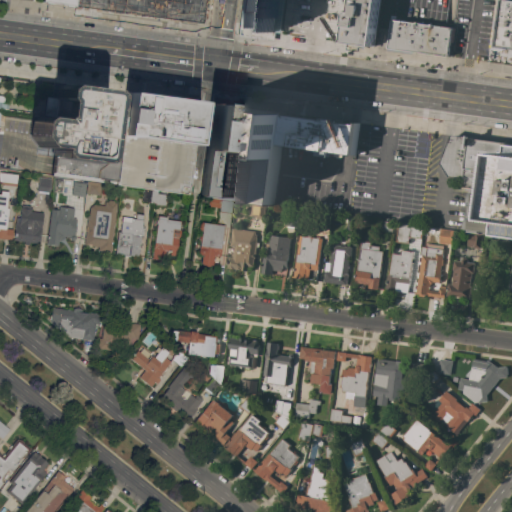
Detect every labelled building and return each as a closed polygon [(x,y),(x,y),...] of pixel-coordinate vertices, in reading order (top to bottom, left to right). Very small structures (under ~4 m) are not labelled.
[(275,15),(273,32),(238,28),(241,0),(278,0),(277,16),(275,15)] [(380,0),(374,46),(347,42),(351,11),(353,11),(354,0),(380,0)] [(511,52),(490,49),(496,0),(511,0),(511,52)] [(390,36),(391,36),(393,20),(453,28),(449,56),(413,51),(412,54),(387,50),(387,48),(390,36)] [(30,137),(33,116),(56,119),(58,101),(55,100),(58,84),(108,90),(106,103),(98,163),(54,157),(51,156),(52,149),(38,147),(30,137)] [(199,102),(193,144),(121,135),(125,106),(127,92),(199,102)] [(125,106),(106,103),(98,163),(54,157),(51,175),(115,184),(121,135),(125,106)] [(213,104),(285,114),(281,145),(279,160),(272,205),(257,203),(214,197),(201,196),(207,150),(213,104)] [(287,114),(325,120),(325,118),(335,120),(335,121),(352,123),(360,125),(355,155),(348,154),(343,153),(342,157),(339,157),(339,158),(336,158),(336,157),(329,156),(329,157),(319,156),(320,150),(283,145),(287,114)] [(121,135),(193,144),(187,193),(115,184),(121,135)] [(470,137),(507,142),(495,233),(478,231),(478,233),(467,232),(468,229),(464,229),(461,228),(466,217),(467,218),(469,207),(468,203),(467,201),(467,198),(468,196),(470,191),(464,190),(465,187),(463,187),(465,178),(450,176),(442,163),(452,135),(470,137)] [(507,142),(511,142),(511,235),(495,233),(507,142)] [(0,171),(18,174),(16,186),(0,183),(0,171)] [(39,176),(51,178),(50,192),(37,190),(39,176)] [(100,195),(87,193),(89,181),(102,183),(100,195)] [(84,196),(72,195),(74,182),(86,183),(84,196)] [(142,201),(144,189),(156,190),(154,203),(142,201)] [(11,240),(0,238),(0,194),(1,190),(9,191),(6,208),(9,208),(6,228),(13,229),(11,240)] [(156,190),(158,190),(157,193),(167,194),(165,205),(156,204),(156,203),(154,203),(156,190)] [(232,213),(219,211),(220,207),(210,206),(209,203),(209,199),(211,198),(233,201),(232,213)] [(110,252),(98,250),(99,246),(84,244),(88,215),(89,215),(90,207),(94,204),(104,206),(105,201),(107,201),(109,200),(113,200),(114,202),(117,203),(110,252)] [(264,219),(257,218),(257,217),(250,216),(252,203),(266,205),(264,219)] [(40,241),(38,241),(38,243),(29,242),(29,245),(25,244),(25,241),(14,240),(17,217),(20,217),(21,207),(22,207),(22,204),(30,205),(30,208),(31,208),(31,211),(43,212),(40,241)] [(77,212),(76,223),(77,223),(76,228),(75,235),(76,236),(76,237),(76,239),(75,240),(74,240),(72,240),(71,239),(69,236),(65,236),(65,237),(63,239),(60,241),(59,240),(58,245),(47,244),(48,238),(47,238),(48,235),(52,209),(60,210),(60,212),(71,213),(71,212),(77,212)] [(298,227),(287,226),(288,212),(299,214),(298,227)] [(143,237),(142,237),(139,256),(130,255),(130,257),(123,256),(123,254),(115,253),(118,231),(120,231),(123,216),(136,218),(136,213),(144,214),(143,219),(144,219),(143,227),(144,227),(143,237)] [(179,230),(180,232),(180,235),(179,237),(176,255),(170,255),(171,251),(166,250),(165,255),(163,255),(162,259),(152,258),(154,242),(155,242),(158,215),(167,217),(167,219),(181,221),(179,230)] [(359,231),(347,230),(348,217),(361,218),(359,231)] [(221,255),(219,257),(215,256),(214,257),(215,257),(214,260),(213,265),(201,263),(203,255),(201,255),(199,253),(201,241),(199,239),(200,235),(201,234),(202,231),(200,230),(200,228),(200,224),(202,222),(225,225),(221,255)] [(422,239),(409,237),(409,238),(411,238),(410,243),(408,243),(408,244),(395,242),(398,223),(424,227),(422,239)] [(452,245),(439,243),(441,229),(454,231),(452,245)] [(480,249),(473,248),(473,247),(466,246),(468,233),(482,235),(480,249)] [(228,250),(234,251),(234,246),(230,246),(232,234),(257,238),(257,242),(259,242),(259,247),(257,247),(255,259),(253,267),(248,266),(247,271),(227,268),(227,264),(228,257),(228,250)] [(290,251),(287,269),(282,269),(281,271),(273,270),(272,275),(261,273),(264,257),(268,257),(271,235),(291,238),(290,251)] [(318,270),(310,269),(309,280),(295,278),(295,272),(294,271),(294,269),(296,269),(299,244),(298,244),(298,242),(299,242),(300,236),(322,239),(318,270)] [(380,278),(379,290),(369,288),(369,285),(355,283),(356,278),(355,278),(356,274),(357,275),(361,241),(371,243),(370,245),(380,247),(379,251),(383,252),(380,278)] [(418,282),(418,278),(417,278),(418,272),(419,273),(420,264),(419,264),(419,262),(421,262),(421,257),(420,257),(420,255),(421,255),(422,247),(427,247),(427,243),(443,246),(443,250),(443,253),(444,253),(443,257),(442,257),(442,259),(443,260),(443,265),(441,265),(440,273),(441,274),(441,277),(441,280),(440,280),(440,283),(434,282),(430,284),(430,290),(439,291),(439,285),(446,286),(444,298),(428,296),(424,297),(419,296),(416,293),(416,292),(415,292),(416,289),(417,289),(417,285),(416,284),(417,282),(418,282)] [(351,256),(349,256),(348,265),(349,265),(349,269),(348,269),(347,274),(349,274),(347,285),(324,282),(326,272),(325,272),(326,262),(329,263),(332,244),(352,247),(351,256)] [(413,252),(412,259),(414,259),(414,263),(412,262),(409,284),(409,283),(408,293),(395,291),(395,292),(385,291),(387,274),(389,275),(392,253),(401,254),(401,250),(413,252)] [(474,274),(472,273),(470,287),(471,287),(470,299),(446,296),(448,284),(452,284),(454,271),(452,270),(454,260),(460,261),(460,257),(466,258),(469,261),(468,262),(475,263),(474,274)] [(98,324),(95,323),(93,340),(82,339),(70,337),(50,322),(52,307),(73,310),(74,308),(78,307),(82,310),(82,312),(99,313),(98,324)] [(138,339),(131,338),(129,352),(99,348),(101,325),(123,328),(124,322),(140,324),(138,339)] [(213,356),(187,353),(189,342),(170,340),(172,329),(177,330),(177,329),(190,331),(190,330),(197,331),(197,333),(216,335),(215,343),(221,344),(219,354),(213,353),(213,356)] [(258,355),(251,354),(251,356),(254,356),(252,368),(229,365),(231,349),(229,348),(230,338),(240,339),(240,338),(245,339),(252,340),(252,341),(257,342),(256,344),(260,345),(258,355)] [(293,358),(292,359),(291,367),(280,365),(279,370),(285,371),(284,379),(278,379),(278,381),(263,378),(268,342),(278,344),(278,345),(279,345),(279,349),(278,349),(277,354),(289,356),(289,355),(289,354),(291,354),(292,354),(293,354),(293,355),(294,356),(294,357),(293,358)] [(161,374),(162,375),(160,377),(159,376),(158,377),(160,379),(156,383),(154,381),(151,386),(139,377),(145,369),(129,357),(130,355),(132,357),(141,346),(154,357),(162,347),(169,352),(165,357),(171,361),(161,374)] [(333,368),(331,368),(329,384),(332,384),(331,394),(319,392),(320,384),(311,382),(312,373),(310,373),(312,361),(306,361),(306,359),(301,358),(303,347),(336,351),(333,368)] [(180,366),(172,359),(179,350),(187,357),(180,366)] [(371,372),(369,372),(368,382),(367,381),(366,386),(367,386),(366,397),(365,407),(354,406),(355,399),(346,398),(347,391),(343,391),(343,388),(340,387),(340,385),(342,385),(343,377),(341,377),(342,375),(343,369),(348,369),(348,367),(356,368),(357,358),(346,357),(346,361),(338,361),(339,352),(363,354),(363,356),(372,357),(371,372)] [(406,372),(403,371),(402,379),(404,379),(403,383),(404,383),(402,402),(389,400),(389,398),(388,398),(387,406),(377,405),(378,397),(373,396),(375,385),(374,385),(375,373),(376,373),(378,359),(396,361),(396,360),(407,362),(406,372)] [(451,375),(439,373),(441,359),(453,361),(451,375)] [(474,359),(487,361),(487,360),(490,360),(490,362),(491,362),(497,367),(498,366),(499,367),(507,366),(508,374),(507,374),(508,376),(506,377),(502,378),(502,377),(501,377),(487,395),(488,401),(476,402),(463,393),(464,390),(459,389),(461,378),(469,380),(472,367),(474,359)] [(423,377),(412,375),(414,363),(425,364),(423,377)] [(194,397),(197,394),(198,396),(199,394),(202,396),(201,398),(203,399),(188,417),(177,409),(176,410),(172,407),(173,405),(162,396),(169,387),(168,386),(185,365),(193,372),(181,387),(185,390),(180,395),(185,399),(190,394),(194,397)] [(213,365),(225,366),(222,384),(211,375),(213,365)] [(434,386),(437,389),(432,394),(420,384),(432,370),(441,378),(434,386)] [(222,384),(222,385),(214,394),(205,386),(212,377),(211,376),(211,375),(222,384)] [(255,397),(244,395),(246,380),(257,381),(255,397)] [(476,416),(474,414),(457,434),(454,432),(454,433),(445,426),(446,425),(441,421),(440,423),(432,416),(435,412),(432,409),(447,391),(457,399),(456,401),(465,408),(467,407),(468,408),(472,403),(480,410),(476,416)] [(248,414),(240,407),(247,397),(256,404),(248,414)] [(225,433),(230,437),(223,445),(211,434),(210,435),(193,422),(213,398),(233,415),(230,419),(234,423),(225,433)] [(320,405),(317,404),(316,413),(309,412),(308,418),(295,416),(296,403),(310,405),(311,399),(321,401),(320,405)] [(276,411),(277,400),(284,401),(284,402),(292,403),(290,417),(282,414),(276,411)] [(351,423),(330,420),(332,408),(343,409),(342,415),(352,416),(351,423)] [(291,419),(283,430),(274,423),(282,414),(290,417),(291,419)] [(266,435),(268,437),(266,440),(265,438),(265,439),(265,440),(262,443),(262,442),(260,445),(261,446),(256,452),(252,448),(251,450),(245,445),(236,456),(224,447),(235,434),(239,429),(240,430),(253,415),(261,421),(262,420),(267,424),(263,428),(269,433),(266,435)] [(431,471),(424,466),(430,459),(435,463),(440,457),(428,448),(422,455),(417,451),(418,451),(415,448),(414,449),(410,446),(410,445),(403,439),(404,437),(403,436),(417,419),(431,430),(430,431),(431,432),(431,431),(449,446),(451,443),(452,444),(431,471)] [(2,438),(0,436),(0,421),(9,429),(2,438)] [(308,442),(298,440),(302,422),(313,424),(308,442)] [(390,438),(381,431),(388,423),(396,430),(390,438)] [(315,424),(324,426),(322,436),(313,434),(315,424)] [(383,449),(372,440),(379,432),(389,440),(383,449)] [(25,453),(22,458),(21,457),(21,458),(22,458),(20,460),(19,459),(17,463),(18,464),(12,472),(8,469),(0,480),(3,483),(0,486),(0,454),(2,456),(4,453),(5,454),(10,448),(9,447),(11,445),(12,445),(17,438),(19,440),(20,439),(23,441),(24,443),(31,449),(26,454),(25,453)] [(355,456),(350,443),(361,438),(367,452),(355,456)] [(296,460),(298,461),(295,465),(294,464),(290,469),(291,470),(287,476),(282,472),(281,474),(275,470),(270,476),(280,483),(281,481),(288,487),(282,494),(276,488),(276,487),(266,480),(255,471),(265,458),(265,459),(270,453),(270,454),(282,439),(290,445),(288,448),(299,457),(296,460)] [(326,458),(325,445),(336,445),(337,458),(326,458)] [(43,470),(47,473),(22,504),(6,491),(12,484),(9,481),(31,454),(32,454),(34,451),(40,456),(48,463),(43,470)] [(420,481),(421,482),(410,489),(411,490),(408,491),(411,495),(394,506),(389,496),(395,492),(394,491),(397,490),(393,484),(391,486),(385,478),(386,477),(376,461),(391,451),(398,461),(402,458),(404,462),(406,461),(409,466),(410,466),(412,469),(415,473),(422,468),(427,477),(420,481)] [(252,469),(244,463),(250,456),(257,462),(252,469)] [(340,511),(311,511),(312,510),(307,508),(307,509),(296,507),(298,494),(305,496),(307,488),(310,488),(312,480),(311,479),(314,466),(321,468),(320,472),(324,473),(323,479),(330,480),(329,485),(331,486),(330,489),(328,488),(328,491),(330,491),(329,495),(334,496),(332,502),(336,503),(334,509),(341,510),(340,511)] [(24,511),(57,471),(65,476),(62,479),(73,488),(67,495),(68,496),(54,511),(24,511)] [(373,501),(374,504),(367,506),(369,511),(346,511),(353,508),(344,484),(354,480),(353,478),(366,474),(369,482),(370,482),(374,493),(375,492),(378,499),(373,501)] [(100,511),(63,511),(82,489),(91,497),(89,499),(98,506),(100,504),(105,507),(100,511)] [(380,511),(377,502),(387,499),(390,508),(380,511)]
